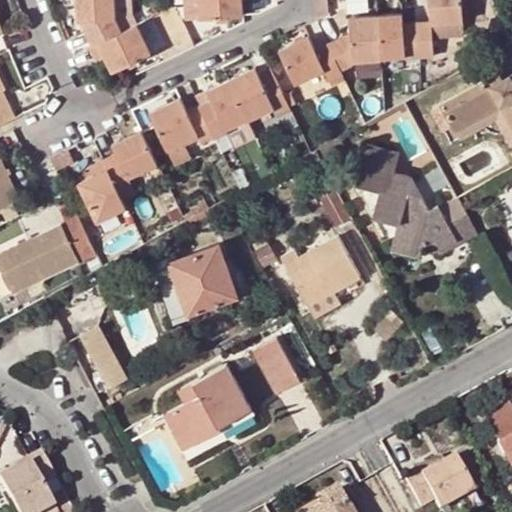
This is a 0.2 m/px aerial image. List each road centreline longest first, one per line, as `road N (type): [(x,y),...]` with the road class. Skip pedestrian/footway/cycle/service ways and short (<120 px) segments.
road 1 (residential): [(204,511),(511,337)]
road 2 (residential): [(295,0),(283,16),(75,112)]
road 3 (residential): [(0,386),(28,400),(109,511)]
